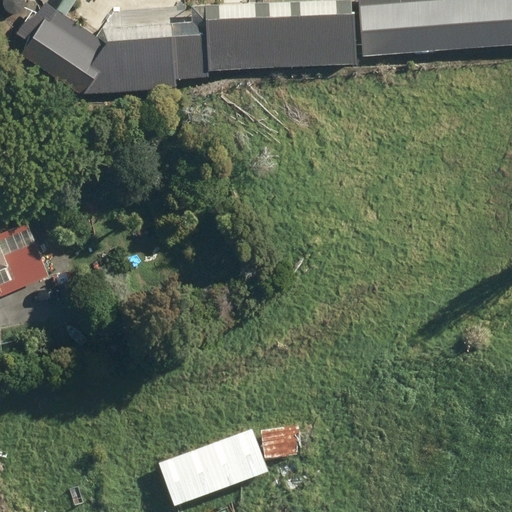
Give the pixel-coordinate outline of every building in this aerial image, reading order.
[(186,55),(331,46),(328,0),(276,0),(183,6),(186,55)] [(511,0),(328,0),(331,46),(511,34),(511,0)] [(154,76),(151,26),(79,30),(56,82),(154,76)] [(0,269),(21,261),(0,211),(0,269)] [(299,425),(265,429),(269,461),(303,457),(299,425)] [(183,511),(184,511),(272,474),(252,427),(153,470),(170,508),(180,504),(183,511)]
